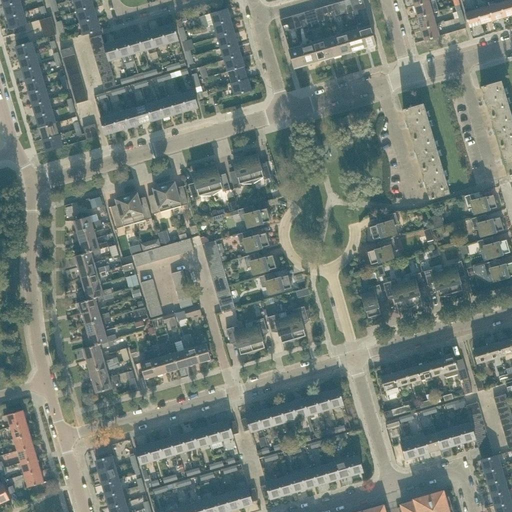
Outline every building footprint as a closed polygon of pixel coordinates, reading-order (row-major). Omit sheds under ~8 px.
[(8,17),(23,12),(20,0),(4,5),(8,17)] [(78,12),(94,7),(91,0),(74,0),(78,12)] [(348,13),(354,11),(350,0),(346,0),(339,2),(341,9),(346,7),(348,13)] [(359,4),(364,2),(363,0),(350,0),(354,11),(360,9),(359,4)] [(433,13),(440,11),(436,0),(433,0),(429,1),(415,5),(418,17),(433,13)] [(504,17),(511,14),(511,2),(511,0),(508,0),(500,2),(504,17)] [(342,15),(341,9),(339,2),(327,6),(329,12),(335,11),(336,16),(342,15)] [(493,20),(504,17),(500,2),(489,6),(493,20)] [(324,14),(329,12),(327,6),(316,9),(319,21),(325,20),(324,14)] [(481,24),(493,20),(489,6),(477,9),(481,24)] [(81,23),(97,19),(94,7),(78,12),(81,23)] [(215,25),(231,21),(227,8),(212,13),(215,25)] [(313,23),(319,21),(316,9),(304,12),(306,19),(312,17),(313,23)] [(470,27),(481,24),(477,9),(465,13),(470,27)] [(25,25),(27,24),(23,12),(8,17),(11,29),(13,28),(25,25)] [(300,21),(306,19),(304,12),(292,16),(296,28),(302,26),(300,21)] [(422,28),(436,24),(433,13),(418,17),(422,28)] [(290,30),(296,28),(292,16),(280,19),(282,26),(288,24),(290,30)] [(42,27),(53,23),(51,17),(40,20),(42,27)] [(84,35),(100,30),(97,19),(81,23),(84,35)] [(65,34),(63,27),(62,20),(57,22),(61,35),(65,34)] [(219,37),(234,32),(231,21),(215,25),(219,37)] [(43,32),(55,29),(53,23),(42,27),(43,32)] [(167,43),(179,40),(174,24),(163,27),(167,43)] [(425,40),(439,36),(436,24),(422,28),(425,40)] [(15,34),(27,31),(25,25),(13,28),(15,34)] [(364,48),(376,44),(371,26),(359,29),(364,48)] [(156,46),(167,43),(163,27),(151,31),(156,46)] [(352,31),(351,28),(350,28),(346,29),(347,32),(353,51),(364,48),(359,29),(352,31)] [(45,38),(57,34),(55,29),(43,32),(45,38)] [(353,51),(347,32),(346,29),(343,30),(342,31),(343,34),(336,36),(341,54),(353,51)] [(144,50),(156,46),(151,31),(140,34),(144,50)] [(222,48),(237,43),(234,32),(219,37),(222,48)] [(133,53),(144,50),(140,34),(128,37),(133,53)] [(91,44),(103,41),(102,35),(90,38),(91,44)] [(18,46),(30,42),(28,36),(16,40),(18,46)] [(330,58),(341,54),(336,36),(324,39),(330,58)] [(121,57),(133,53),(128,37),(117,41),(121,57)] [(318,61),(330,58),(324,39),(313,43),(318,61)] [(104,44),(103,41),(91,44),(93,50),(105,46),(104,44)] [(109,60),(121,57),(117,41),(104,44),(105,46),(107,52),(108,57),(109,60)] [(20,58),(35,54),(32,42),(30,42),(18,46),(16,46),(20,58)] [(225,60),(241,55),(237,43),(222,48),(225,60)] [(307,65),(318,61),(313,43),(301,46),(307,65)] [(95,55),(107,52),(105,46),(93,50),(95,55)] [(295,68),(307,65),(301,46),(289,49),(295,68)] [(72,48),(73,47),(61,50),(63,57),(75,54),(75,53),(74,53),(72,48)] [(96,61),(108,57),(107,52),(95,55),(96,61)] [(23,69),(39,64),(35,54),(20,58),(23,69)] [(65,63),(77,60),(75,54),(63,57),(65,63)] [(229,71),(244,67),(241,55),(225,60),(229,71)] [(110,63),(109,60),(108,57),(96,61),(98,66),(110,63)] [(66,69),(78,65),(77,60),(65,63),(66,69)] [(100,72),(112,69),(110,63),(98,66),(100,72)] [(26,81),(42,76),(39,64),(23,69),(26,81)] [(68,74),(80,71),(78,65),(66,69),(68,74)] [(232,83),(248,78),(244,67),(229,71),(232,83)] [(101,78),(113,74),(112,69),(100,72),(101,78)] [(70,80),(81,77),(80,71),(68,74),(70,80)] [(103,83),(115,80),(113,74),(101,78),(103,83)] [(30,93),(46,88),(42,76),(26,81),(30,93)] [(71,86),(83,82),(81,77),(70,80),(71,86)] [(235,95),(251,90),(248,78),(232,83),(235,95)] [(105,89),(117,86),(115,80),(103,83),(105,89)] [(490,117),(511,111),(502,80),(482,86),(485,99),(484,99),(485,105),(487,104),(490,117)] [(73,92),(79,90),(85,89),(83,82),(71,86),(73,92)] [(33,104),(49,100),(46,88),(30,93),(33,104)] [(82,102),(88,100),(85,89),(79,90),(82,102)] [(76,104),(82,102),(79,90),(73,92),(76,104)] [(187,110),(198,107),(194,91),(182,94),(187,110)] [(175,113),(187,110),(182,94),(170,98),(175,113)] [(164,117),(175,113),(170,98),(159,101),(164,117)] [(37,116),(52,111),(49,100),(33,104),(37,116)] [(152,120),(164,117),(159,101),(147,104),(152,120)] [(413,140),(433,134),(424,103),(404,109),(407,121),(406,122),(407,128),(409,127),(413,140)] [(141,123),(152,120),(147,104),(136,108),(141,123)] [(129,127),(141,123),(136,108),(124,111),(129,127)] [(40,128),(56,123),(52,111),(37,116),(40,128)] [(118,130),(129,127),(124,111),(113,115),(118,130)] [(499,147),(511,142),(511,115),(511,111),(490,117),(494,128),(492,129),(494,135),(495,134),(499,147)] [(105,134),(118,130),(113,115),(101,118),(105,134)] [(43,139),(59,135),(56,123),(40,128),(43,139)] [(93,138),(99,136),(95,124),(89,126),(93,138)] [(87,139),(93,138),(89,126),(83,127),(87,139)] [(421,169),(441,163),(433,134),(413,140),(416,151),(415,152),(416,157),(418,157),(421,169)] [(47,151),(62,146),(59,135),(43,139),(47,151)] [(508,176),(511,175),(511,142),(499,147),(502,158),(501,159),(503,164),(504,164),(508,176)] [(260,162),(260,161),(258,156),(254,157),(246,157),(253,183),(262,177),(264,177),(264,179),(264,180),(272,177),(267,160),(266,161),(266,162),(261,163),(260,162)] [(242,183),(253,183),(246,157),(238,162),(234,163),(236,169),(236,171),(231,172),(230,171),(234,188),(242,186),(242,185),(241,185),(241,183),(242,183)] [(450,193),(441,163),(421,169),(425,181),(423,181),(425,187),(426,186),(430,199),(450,193)] [(219,174),(219,173),(217,168),(213,169),(205,169),(212,195),(221,189),(223,189),(224,190),(223,191),(231,189),(226,172),(225,173),(225,174),(220,175),(219,174)] [(201,195),(212,195),(205,169),(197,173),(193,175),(195,181),(195,183),(190,184),(189,183),(194,200),(201,198),(201,197),(200,197),(200,195),(201,195)] [(175,182),(170,183),(170,182),(164,183),(171,209),(182,206),(188,204),(183,186),(177,188),(175,182)] [(160,212),(171,209),(164,183),(158,185),(158,187),(153,188),(155,194),(149,196),(154,214),(160,212)] [(138,193),(133,194),(133,192),(126,194),(135,223),(145,220),(152,218),(146,197),(139,199),(138,193)] [(479,193),(480,192),(465,196),(468,207),(475,206),(476,213),(497,207),(497,205),(498,203),(494,196),(494,194),(483,197),(481,197),(479,193)] [(124,226),(135,223),(126,194),(120,196),(121,198),(116,199),(118,205),(111,207),(117,228),(124,226)] [(253,206),(254,206),(254,205),(238,210),(241,220),(248,220),(250,226),(271,220),(270,218),(272,217),(268,210),(267,208),(256,211),(254,211),(253,206)] [(434,223),(446,222),(445,211),(434,211),(434,223)] [(393,226),(399,223),(396,213),(380,217),(380,218),(382,217),(383,222),(381,223),(370,227),(371,229),(371,236),(373,237),(374,239),(395,233),(393,226)] [(486,215),(487,215),(487,214),(471,218),(474,229),(481,229),(483,235),(504,229),(503,227),(505,226),(501,219),(500,217),(489,220),(487,220),(486,215)] [(101,220),(92,222),(90,215),(74,220),(77,231),(102,224),(110,222),(109,218),(101,220)] [(95,231),(104,229),(102,224),(77,231),(81,242),(97,238),(95,231)] [(434,239),(431,228),(424,230),(428,241),(434,239)] [(252,231),(253,230),(237,234),(240,245),(247,244),(249,251),(270,245),(269,243),(271,241),(267,235),(266,232),(255,236),(253,235),(252,231)] [(169,236),(160,239),(162,245),(170,242),(169,236)] [(492,238),(493,237),(493,236),(478,241),(481,252),(488,251),(489,258),(510,252),(510,249),(511,248),(507,241),(507,239),(496,242),(494,242),(492,238)] [(390,251),(396,248),(393,237),(378,242),(378,243),(379,242),(381,247),(379,248),(368,251),(369,254),(369,262),(371,262),(372,264),(392,258),(390,251)] [(107,242),(99,244),(97,238),(81,242),(84,253),(100,249),(109,246),(107,242)] [(194,249),(193,247),(190,238),(185,239),(188,251),(194,249)] [(182,253),(188,251),(185,239),(179,241),(182,253)] [(204,250),(218,246),(216,240),(202,244),(204,250)] [(176,254),(182,253),(179,241),(173,243),(176,254)] [(171,256),(176,254),(173,243),(167,244),(171,256)] [(165,258),(171,256),(167,244),(162,246),(165,258)] [(159,259),(165,258),(162,246),(156,248),(159,259)] [(206,257),(219,253),(218,246),(204,250),(206,257)] [(153,261),(159,259),(156,248),(150,249),(153,261)] [(101,253),(100,249),(84,253),(75,256),(78,267),(95,262),(93,256),(101,253)] [(148,263),(153,261),(150,249),(144,251),(148,263)] [(142,264),(148,263),(144,251),(139,253),(142,264)] [(259,253),(260,253),(259,252),(244,256),(247,267),(254,267),(256,273),(277,267),(276,265),(278,264),(274,257),(273,255),(262,258),(260,258),(259,253)] [(136,266),(142,264),(139,253),(133,255),(136,266)] [(208,263),(221,259),(219,253),(206,257),(208,263)] [(223,265),(222,263),(221,259),(208,263),(209,269),(223,265)] [(499,260),(500,259),(484,263),(487,274),(494,273),(496,280),(511,275),(511,261),(502,265),(500,265),(499,260)] [(465,276),(466,276),(462,261),(450,264),(451,271),(445,272),(452,296),(460,291),(463,290),(460,279),(460,277),(465,275),(465,276)] [(105,266),(96,268),(95,262),(78,267),(82,278),(106,270),(105,266)] [(126,277),(130,275),(136,274),(132,263),(122,266),(126,277)] [(211,275),(225,271),(223,265),(209,269),(211,275)] [(445,272),(439,274),(436,268),(424,271),(429,287),(430,287),(429,286),(435,284),(436,286),(439,297),(442,296),(452,296),(445,272)] [(99,278),(108,275),(106,270),(82,278),(85,289),(101,284),(99,278)] [(173,279),(185,275),(183,270),(171,273),(173,279)] [(213,281),(227,277),(225,271),(211,275),(213,281)] [(274,273),(275,273),(275,272),(259,276),(262,287),(269,287),(271,293),(292,287),(291,285),(293,284),(289,277),(288,275),(277,278),(275,278),(274,273)] [(424,288),(425,288),(421,272),(410,276),(410,283),(404,284),(411,307),(419,302),(422,302),(419,291),(419,289),(424,287),(424,288)] [(133,287),(139,285),(136,274),(130,275),(133,287)] [(175,285),(186,281),(185,275),(173,279),(175,285)] [(215,287),(228,283),(227,277),(213,281),(215,287)] [(143,288),(154,284),(152,279),(141,282),(143,288)] [(404,284),(398,286),(395,280),(384,283),(388,299),(389,299),(388,297),(394,296),(395,298),(398,309),(401,308),(411,307),(404,284)] [(177,290),(188,287),(186,281),(175,285),(177,290)] [(230,289),(229,285),(228,283),(215,287),(217,293),(230,289)] [(298,286),(300,294),(312,291),(310,283),(298,286)] [(111,288),(103,290),(101,284),(85,289),(88,299),(88,300),(104,295),(113,293),(111,288)] [(144,294),(156,290),(154,284),(143,288),(144,294)] [(384,300),(380,284),(369,288),(369,294),(363,296),(369,317),(371,317),(372,318),(379,314),(381,313),(378,303),(378,300),(383,299),(384,300)] [(178,296),(190,293),(188,287),(177,290),(178,296)] [(218,299),(232,295),(230,289),(217,293),(218,299)] [(146,299),(157,296),(156,290),(144,294),(146,299)] [(180,302),(191,299),(190,293),(178,296),(180,302)] [(106,300),(104,295),(88,300),(88,299),(79,302),(77,304),(79,309),(81,309),(83,313),(99,308),(97,302),(106,300)] [(220,305),(234,302),(232,295),(218,299),(220,305)] [(148,305),(159,302),(157,296),(146,299),(148,305)] [(182,308),(193,304),(191,299),(180,302),(182,308)] [(149,311),(161,307),(159,302),(148,305),(149,311)] [(222,312),(235,308),(234,302),(220,305),(222,312)] [(187,317),(201,312),(199,305),(184,310),(187,317)] [(309,322),(305,306),(294,309),(294,316),(288,318),(295,341),(303,336),(306,335),(303,324),(303,322),(308,321),(309,322)] [(137,316),(147,313),(145,307),(135,310),(137,316)] [(151,317),(163,313),(161,307),(149,311),(151,317)] [(109,312),(101,315),(99,308),(83,313),(86,324),(111,317),(109,312)] [(171,326),(177,325),(174,313),(163,317),(165,323),(170,322),(171,326)] [(288,318),(282,320),(279,314),(268,317),(272,332),(273,332),(273,331),(278,330),(279,331),(282,342),(285,341),(295,341),(288,318)] [(103,324),(112,321),(111,317),(86,324),(89,335),(105,330),(103,324)] [(268,334),(264,318),(253,321),(253,328),(247,330),(254,353),(262,348),(265,347),(262,336),(262,334),(267,333),(268,334)] [(247,330),(241,332),(238,326),(227,329),(231,344),(232,344),(232,343),(237,341),(238,343),(241,354),(244,353),(254,353),(247,330)] [(116,334),(107,337),(105,330),(89,335),(92,346),(108,341),(108,342),(117,339),(116,334)] [(206,343),(200,345),(197,336),(193,337),(200,362),(211,359),(206,343)] [(189,365),(200,362),(193,337),(188,339),(191,347),(184,349),(189,365)] [(505,340),(498,342),(502,356),(511,353),(511,346),(509,337),(504,339),(505,340)] [(110,346),(108,342),(108,341),(92,346),(84,348),(87,359),(103,355),(101,348),(110,346)] [(490,360),(502,356),(498,342),(486,345),(490,360)] [(184,349),(178,351),(175,343),(171,344),(178,369),(189,365),(184,349)] [(167,372),(178,369),(171,344),(166,345),(169,354),(162,356),(167,372)] [(478,363),(490,360),(486,345),(474,349),(478,363)] [(162,356),(156,358),(154,349),(149,350),(156,375),(167,372),(162,356)] [(145,378),(156,375),(149,350),(144,352),(147,360),(140,362),(145,378)] [(113,358),(105,361),(103,355),(87,359),(90,370),(115,363),(113,358)] [(462,359),(455,361),(453,355),(441,358),(445,372),(457,369),(460,380),(468,378),(462,359)] [(433,376),(445,372),(441,358),(429,362),(433,376)] [(107,370),(121,366),(120,362),(115,363),(90,370),(93,381),(109,377),(107,370)] [(422,379),(433,376),(429,362),(417,365),(422,379)] [(410,383),(422,379),(417,365),(406,369),(410,383)] [(398,386),(410,383),(406,369),(394,372),(398,386)] [(386,390),(398,386),(394,372),(382,376),(386,390)] [(121,385),(120,380),(118,374),(109,377),(93,381),(96,393),(121,385)] [(478,391),(484,389),(480,375),(474,377),(478,391)] [(332,407),(344,404),(339,388),(328,392),(332,407)] [(321,411),(332,407),(328,392),(316,395),(321,411)] [(496,403),(508,400),(506,394),(494,397),(496,403)] [(309,414),(321,411),(316,395),(304,399),(309,414)] [(297,418),(309,414),(304,399),(293,402),(297,418)] [(497,409),(509,405),(508,400),(496,403),(497,409)] [(286,421),(297,418),(293,402),(281,405),(286,421)] [(468,411),(480,408),(478,402),(466,405),(468,411)] [(274,424),(286,421),(281,405),(270,409),(274,424)] [(499,414),(511,411),(509,405),(497,409),(499,414)] [(385,418),(405,412),(404,406),(383,412),(385,418)] [(470,417),(482,413),(480,408),(468,411),(470,417)] [(263,428),(274,424),(270,409),(258,412),(263,428)] [(11,426),(27,422),(23,410),(7,414),(11,426)] [(501,420),(511,416),(511,414),(511,411),(499,414),(501,420)] [(251,431),(263,428),(258,412),(246,415),(247,417),(250,429),(251,431)] [(471,422),(483,419),(482,413),(470,417),(471,422)] [(401,422),(407,420),(406,415),(386,421),(388,428),(401,424),(401,422)] [(502,425),(511,422),(511,416),(501,420),(502,425)] [(245,431),(250,429),(247,417),(241,419),(245,431)] [(472,428),(485,424),(483,419),(471,422),(471,423),(472,428)] [(233,434),(230,422),(229,421),(217,424),(222,440),(234,436),(233,434)] [(233,434),(239,433),(236,421),(230,422),(233,434)] [(14,438),(30,434),(27,422),(11,426),(14,438)] [(504,431),(511,428),(511,422),(502,425),(504,431)] [(475,438),(474,434),(472,428),(471,423),(459,426),(464,442),(475,438)] [(210,443),(222,440),(217,424),(206,427),(210,443)] [(474,434),(486,430),(485,424),(472,428),(474,434)] [(452,445),(464,442),(459,426),(448,429),(452,445)] [(199,446),(210,443),(206,427),(194,431),(199,446)] [(441,448),(452,445),(448,429),(436,433),(441,448)] [(476,439),(488,436),(486,430),(474,434),(475,438),(476,438),(476,439)] [(187,450),(199,446),(194,431),(183,434),(187,450)] [(429,452),(441,448),(436,433),(425,436),(429,452)] [(18,450),(34,446),(30,434),(14,438),(18,450)] [(176,453),(187,450),(183,434),(171,438),(176,453)] [(418,455),(429,452),(425,436),(413,439),(418,455)] [(478,445),(490,441),(488,436),(476,439),(478,445)] [(164,457),(176,453),(171,438),(160,441),(164,457)] [(406,459),(418,455),(413,439),(401,443),(406,459)] [(153,460),(164,457),(160,441),(148,444),(153,460)] [(479,450),(491,447),(490,441),(478,445),(479,450)] [(141,463),(153,460),(148,444),(136,448),(141,463)] [(21,462),(37,458),(34,446),(18,450),(21,462)] [(481,456),(493,453),(491,447),(479,450),(481,456)] [(100,472),(115,467),(112,455),(96,460),(100,472)] [(352,474),(363,471),(359,455),(347,459),(352,474)] [(501,466),(498,455),(482,459),(485,471),(501,466)] [(335,462),(334,457),(328,459),(329,464),(324,465),(328,481),(340,478),(335,462)] [(25,474),(41,470),(37,458),(21,462),(25,474)] [(340,478),(352,474),(347,459),(335,462),(340,478)] [(137,461),(132,462),(120,466),(122,470),(133,466),(134,469),(139,467),(137,461)] [(317,485),(328,481),(324,465),(312,469),(317,485)] [(489,483),(504,478),(501,466),(485,471),(489,483)] [(103,483),(119,479),(115,467),(100,472),(103,483)] [(305,488),(317,485),(312,469),(301,472),(305,488)] [(28,486),(44,482),(41,470),(25,474),(28,486)] [(294,491),(305,488),(301,472),(289,476),(294,491)] [(282,495),(294,491),(289,476),(278,479),(282,495)] [(492,494),(508,489),(504,478),(489,483),(492,494)] [(107,495),(122,490),(119,479),(103,483),(107,495)] [(271,498),(282,495),(278,479),(266,482),(266,484),(270,496),(271,498)] [(0,503),(10,499),(3,483),(0,484),(0,503)] [(264,498),(270,496),(266,484),(261,486),(264,498)] [(253,501),(249,489),(249,488),(237,491),(242,507),(253,503),(253,501)] [(253,501),(259,499),(255,488),(249,489),(253,501)] [(495,506),(511,501),(508,489),(492,494),(495,506)] [(110,507),(126,502),(122,490),(107,495),(110,507)] [(230,510),(242,507),(237,491),(225,494),(230,510)] [(449,511),(443,491),(415,499),(415,500),(402,504),(404,511),(449,511)] [(218,511),(223,511),(230,510),(225,494),(214,498),(218,511)] [(205,511),(218,511),(214,498),(202,501),(205,511)] [(192,511),(205,511),(202,501),(191,504),(192,511)] [(497,511),(511,511),(511,504),(511,501),(495,506),(497,511)] [(111,511),(128,511),(126,502),(110,507),(111,511)]
